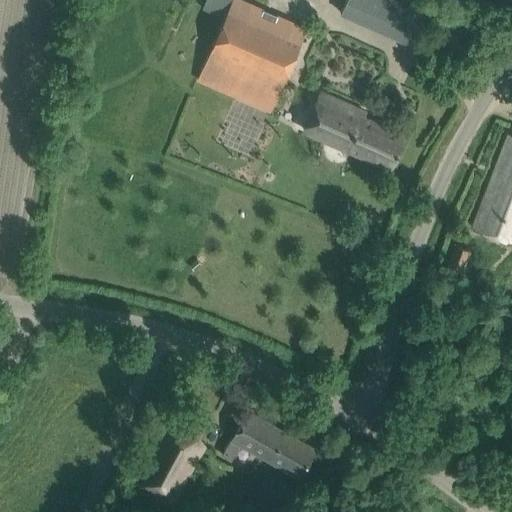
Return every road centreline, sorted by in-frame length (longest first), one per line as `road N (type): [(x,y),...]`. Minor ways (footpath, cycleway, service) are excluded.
road 1 (unclassified): [(363,422),(429,206),(511,61)]
road 2 (tertiary): [(363,422),(182,339),(0,303)]
road 3 (tertiary): [(485,511),(363,422)]
